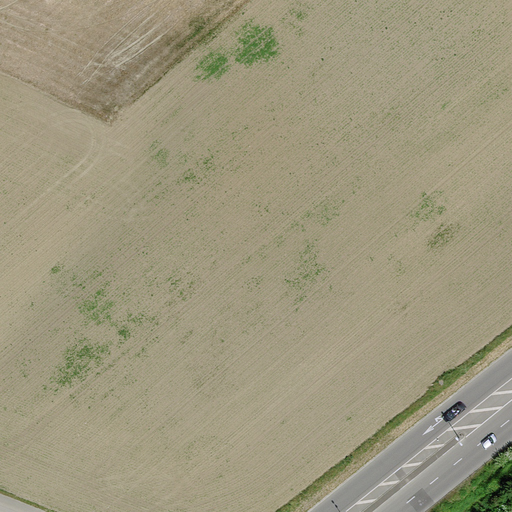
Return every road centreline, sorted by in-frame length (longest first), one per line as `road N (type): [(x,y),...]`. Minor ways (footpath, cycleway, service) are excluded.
road 1 (secondary): [(511,386),(444,425),(337,511)]
road 2 (secondary): [(399,511),(474,452),(511,409)]
